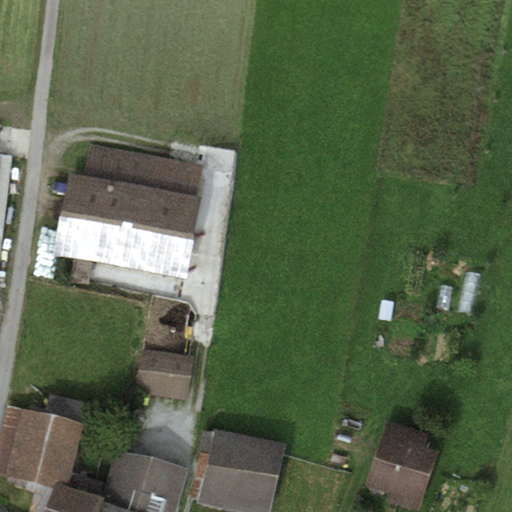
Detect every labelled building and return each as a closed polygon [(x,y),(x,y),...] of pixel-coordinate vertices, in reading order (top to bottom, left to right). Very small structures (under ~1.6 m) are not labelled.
[(83,183),(70,180),(54,262),(183,287),(206,168),(90,146),(83,183)] [(192,363),(142,354),(135,395),(185,404),(192,363)] [(43,423),(9,411),(0,448),(0,482),(54,494),(66,497),(71,478),(89,412),(50,400),(43,423)] [(428,441),(387,427),(364,492),(387,500),(385,507),(398,511),(419,511),(437,462),(422,457),(428,441)] [(271,511),(284,453),(216,437),(215,441),(201,436),(199,457),(210,461),(198,510),(205,511),(271,511)] [(175,511),(186,477),(115,459),(103,510),(102,511),(175,511)] [(46,511),(102,511),(103,510),(95,508),(101,486),(71,478),(66,497),(54,494),(46,511)]
